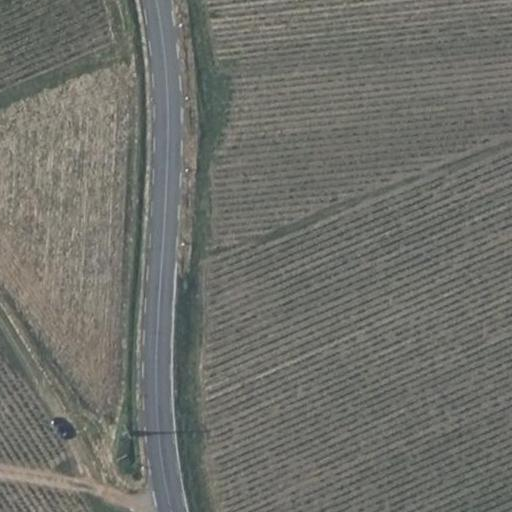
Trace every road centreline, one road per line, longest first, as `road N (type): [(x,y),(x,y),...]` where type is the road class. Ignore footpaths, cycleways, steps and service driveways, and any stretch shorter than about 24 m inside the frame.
road 1 (secondary): [(162,0),(174,110),(157,431),(170,511)]
road 2 (track): [(0,311),(99,493)]
road 3 (track): [(169,507),(0,475)]
